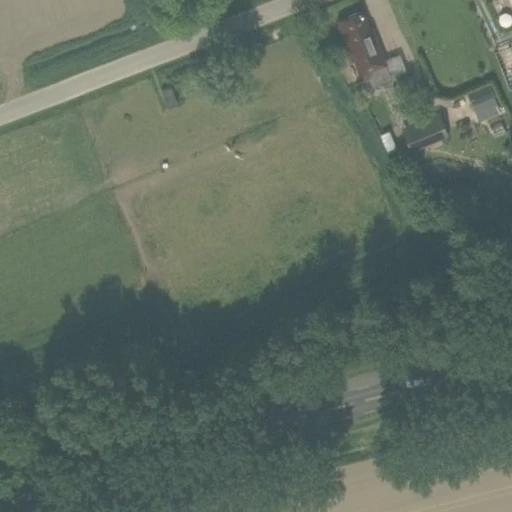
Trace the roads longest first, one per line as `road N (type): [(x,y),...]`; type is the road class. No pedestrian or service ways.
road 1 (primary): [(0,496),(511,361)]
road 2 (unclassified): [(0,121),(321,0)]
